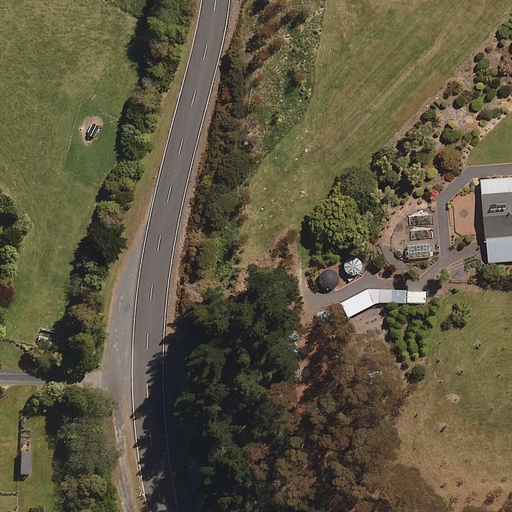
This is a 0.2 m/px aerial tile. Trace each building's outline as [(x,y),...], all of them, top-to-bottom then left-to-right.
[(442,79),(434,71),(390,114),(398,122),(442,79)] [(511,176),(477,180),(487,264),(511,261),(511,176)] [(432,241),(406,242),(407,259),(433,258),(432,241)] [(359,257),(342,258),(343,274),(360,273),(359,257)] [(425,289),(366,289),(366,303),(425,304),(425,289)]
